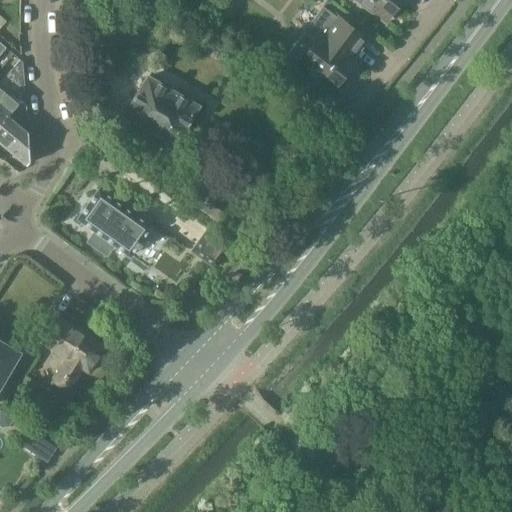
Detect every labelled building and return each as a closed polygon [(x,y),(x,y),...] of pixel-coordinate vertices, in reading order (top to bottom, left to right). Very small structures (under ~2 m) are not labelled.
[(398,3),(400,0),(360,0),(386,19),(389,15),(393,14),(398,8),(398,3)] [(345,73),(355,60),(350,56),(365,37),(338,17),(337,18),(322,7),(304,31),(315,40),(298,62),(333,89),(336,85),(341,85),(345,78),(345,73)] [(0,81),(0,94),(22,68),(22,62),(19,59),(0,81)] [(0,94),(0,123),(14,107),(18,103),(11,97),(19,86),(24,85),(22,68),(0,94)] [(198,107),(196,106),(146,78),(125,116),(160,135),(163,140),(168,142),(174,142),(179,139),(183,135),(185,129),(185,126),(191,114),(193,115),(195,115),(198,109),(198,107)] [(25,103),(18,103),(14,107),(17,109),(26,117),(25,103)] [(14,107),(0,123),(0,143),(25,164),(29,160),(30,160),(27,131),(10,117),(17,109),(14,107)] [(154,228),(150,225),(142,220),(145,216),(120,198),(118,202),(98,189),(77,218),(95,230),(87,241),(106,255),(114,244),(133,257),(154,228)] [(238,212),(214,195),(204,209),(227,226),(238,212)] [(232,244),(208,227),(192,250),(215,267),(232,244)] [(104,347),(51,312),(35,337),(67,358),(51,382),(66,392),(82,368),(88,372),(104,347)] [(0,379),(16,352),(0,342),(0,379)] [(9,424),(14,417),(1,408),(0,409),(0,426),(1,427),(9,424)] [(328,455),(308,439),(275,462),(305,486),(328,455)] [(42,442),(34,450),(34,457),(41,464),(53,453),(42,442)]
